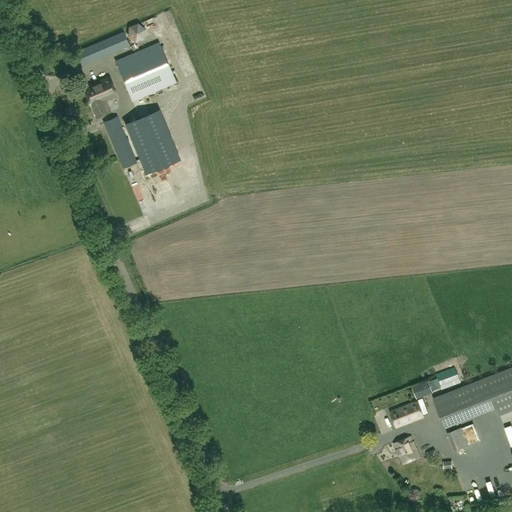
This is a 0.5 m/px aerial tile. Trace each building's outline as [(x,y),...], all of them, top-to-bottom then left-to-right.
[(144,39),(146,30),(138,23),(128,26),(126,36),(135,42),(144,39)] [(123,31),(75,51),(81,66),(129,46),(123,31)] [(176,81),(158,41),(115,60),(132,100),(176,81)] [(103,95),(114,90),(108,77),(82,88),(88,102),(103,95)] [(117,96),(114,90),(103,95),(88,102),(91,107),(96,118),(110,112),(106,101),(117,96)] [(178,160),(158,111),(126,124),(146,173),(178,160)] [(129,142),(128,139),(118,116),(104,122),(124,168),(138,162),(132,148),(129,142)] [(174,180),(186,177),(181,161),(169,165),(174,180)] [(150,210),(140,173),(129,176),(139,213),(150,210)] [(511,366),(434,398),(444,422),(495,402),(500,415),(511,410),(511,366)] [(417,399),(433,392),(428,380),(412,387),(417,399)] [(390,412),(396,428),(424,417),(417,401),(390,412)] [(468,446),(461,428),(448,433),(454,451),(468,446)] [(431,452),(437,449),(430,434),(424,437),(431,452)] [(394,444),(403,465),(420,457),(411,437),(394,444)] [(485,487),(485,494),(494,495),(494,488),(485,487)] [(400,502),(397,505),(399,508),(404,511),(408,507),(407,505),(402,501),(400,502)]
